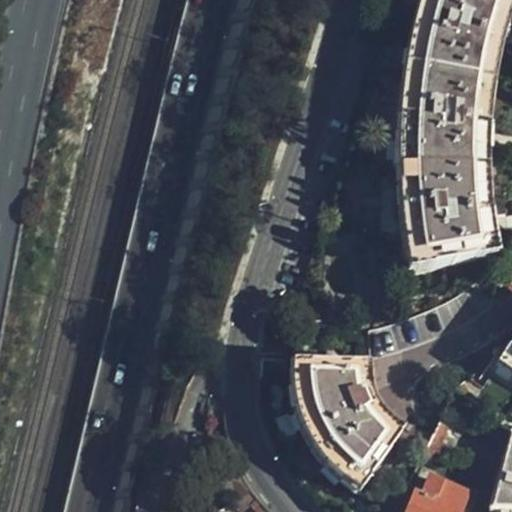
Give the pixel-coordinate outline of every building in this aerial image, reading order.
[(489,77),(504,6),(488,0),(420,0),(417,8),(405,51),(394,119),(392,191),(399,272),(488,258),(483,191),(483,128),(489,77)] [(511,332),(501,350),(492,365),(511,377),(511,332)] [(257,362),(257,383),(281,383),(281,363),(257,362)] [(375,400),(368,368),(290,371),(297,407),(313,447),(334,478),(355,496),(401,435),(375,400)] [(511,511),(511,438),(506,436),(484,511),(511,511)] [(448,450),(429,439),(420,457),(439,467),(448,450)] [(459,511),(465,496),(425,480),(416,500),(410,498),(404,511),(459,511)]
